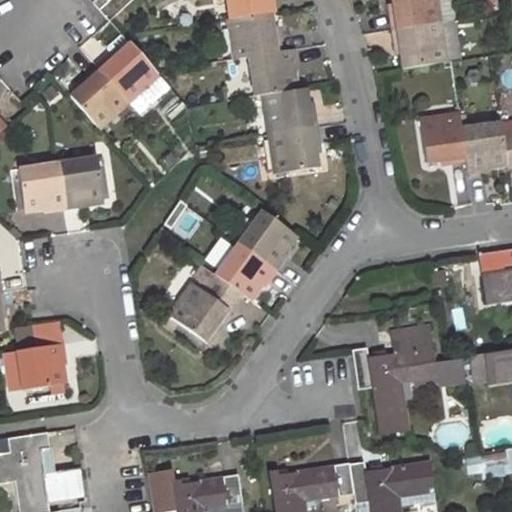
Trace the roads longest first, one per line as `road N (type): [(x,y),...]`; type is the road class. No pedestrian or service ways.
road 1 (residential): [(328,0),(350,49),(385,243)]
road 2 (residential): [(385,243),(359,246),(337,264),(236,404)]
road 3 (residential): [(134,431),(115,310),(66,276)]
road 4 (residential): [(511,224),(385,243)]
